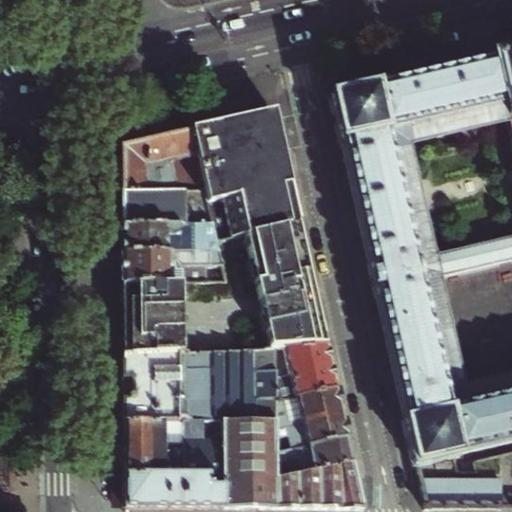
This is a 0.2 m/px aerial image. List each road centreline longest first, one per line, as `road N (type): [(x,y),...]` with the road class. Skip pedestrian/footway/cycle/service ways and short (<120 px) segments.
road 1 (residential): [(288,48),(392,511)]
road 2 (secondary): [(58,511),(53,102)]
road 3 (secondary): [(53,102),(288,48)]
road 4 (secondary): [(288,48),(498,0)]
road 5 (secondary): [(327,0),(149,42)]
road 6 (secondary): [(149,42),(0,63)]
